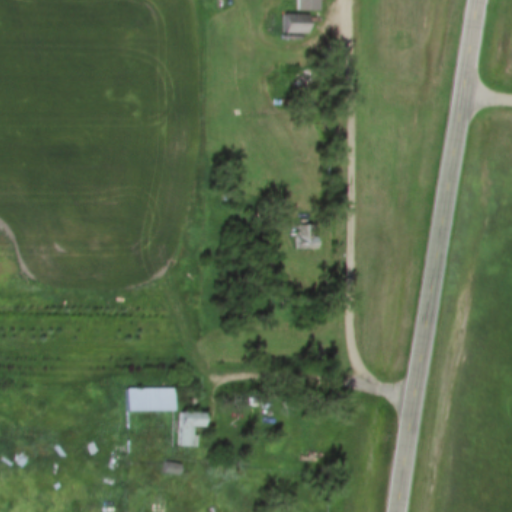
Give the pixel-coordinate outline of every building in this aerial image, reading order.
[(281,14),(305,14),(305,34),(281,34),(281,14)] [(295,226),(311,226),(310,236),(314,237),(314,250),(294,250),(295,226)] [(123,390),(171,390),(171,413),(123,412),(123,390)] [(262,408),(271,408),(270,416),(262,416),(262,408)] [(176,413),(200,415),(199,428),(189,427),(188,436),(194,436),(193,449),(173,447),(176,413)] [(112,453),(124,453),(124,470),(112,470),(112,453)] [(162,462),(178,464),(176,476),(160,474),(162,462)]
